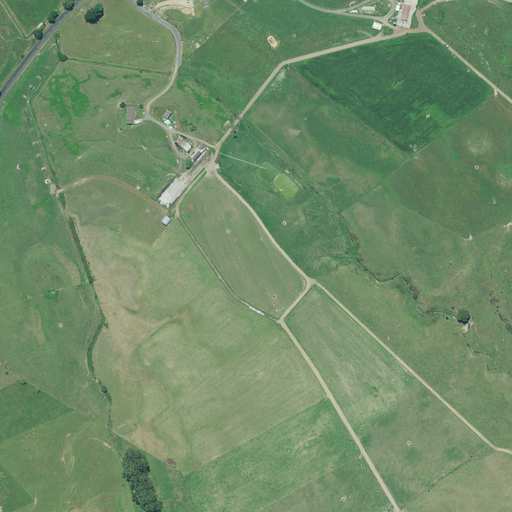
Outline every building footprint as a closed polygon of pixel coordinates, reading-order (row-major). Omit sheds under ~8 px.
[(411,6),(405,4),(401,19),(407,21),(411,6)] [(383,25),(375,22),(373,28),(381,31),(383,25)] [(134,124),(135,108),(129,108),(129,110),(127,110),(127,124),(134,124)] [(172,113),(168,110),(163,116),(167,119),(172,113)] [(195,160),(201,153),(200,151),(193,159),(195,160)] [(173,203),(167,198),(163,202),(169,207),(173,203)] [(171,220),(166,216),(162,222),(167,226),(171,220)]
